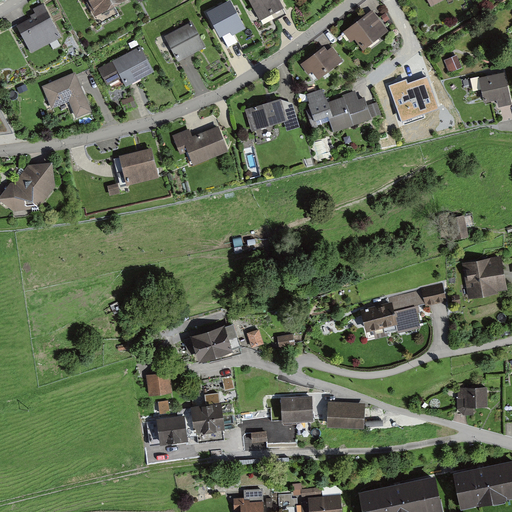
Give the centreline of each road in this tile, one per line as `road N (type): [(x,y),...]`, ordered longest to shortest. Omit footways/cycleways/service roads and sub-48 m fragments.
road 1 (residential): [(511,341),(375,375),(307,360),(294,368),(310,383),(474,433)]
road 2 (residential): [(0,151),(91,138),(192,108),(244,82),(357,0)]
road 3 (track): [(247,454),(0,505)]
road 4 (residential): [(247,454),(393,450),(474,433)]
